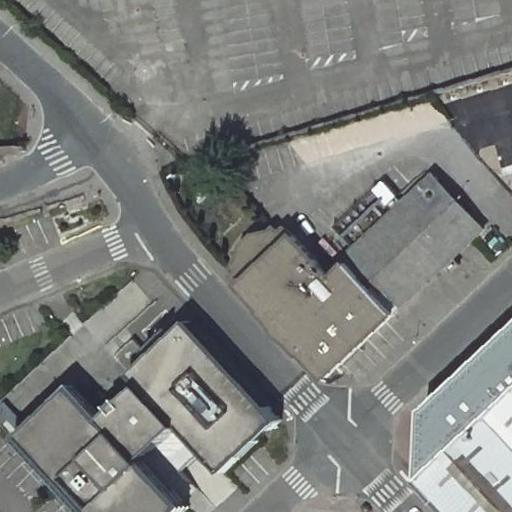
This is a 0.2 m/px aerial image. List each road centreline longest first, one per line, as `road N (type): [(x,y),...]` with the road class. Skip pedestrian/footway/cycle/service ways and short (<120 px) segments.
road 1 (unclassified): [(341,440),(191,279),(151,219)]
road 2 (unclassified): [(341,440),(511,282)]
road 3 (unclassified): [(151,219),(0,283)]
road 4 (unclassified): [(0,41),(105,138)]
